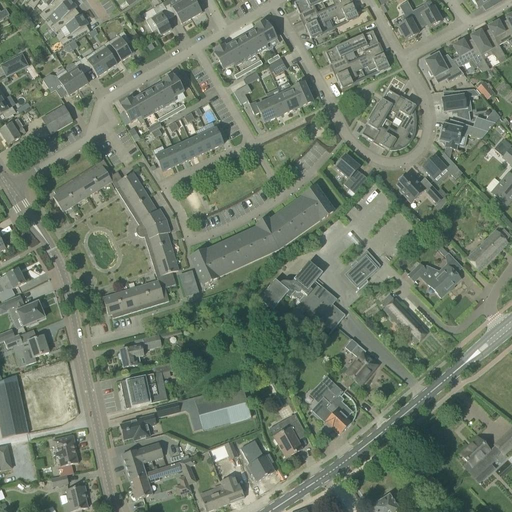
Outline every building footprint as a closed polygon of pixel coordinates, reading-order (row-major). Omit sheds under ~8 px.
[(31,0),(27,6),(33,10),(41,0),(31,0)] [(67,1),(66,0),(41,0),(48,7),(39,16),(45,22),(54,13),(67,1)] [(80,17),(72,8),(74,6),(69,0),(68,0),(67,1),(54,13),(60,21),(50,29),(55,35),(65,27),(65,26),(80,17)] [(192,0),(183,0),(180,2),(190,20),(201,14),(200,14),(195,5),(196,4),(194,0),(192,0)] [(301,0),(293,4),(302,22),(325,11),(325,10),(317,14),(314,7),(322,4),(320,0),(301,0)] [(320,0),(322,4),(330,0),(333,6),(325,10),(325,11),(349,1),(348,0),(320,0)] [(470,0),(477,10),(488,2),(493,8),(504,2),(502,0),(470,0)] [(349,1),(325,11),(330,20),(336,18),(338,22),(344,19),(346,24),(357,19),(349,1)] [(169,5),(164,8),(170,19),(175,16),(180,25),(180,26),(190,20),(180,2),(171,8),(169,5)] [(412,12),(407,3),(398,8),(403,17),(401,18),(404,24),(397,28),(398,29),(397,30),(400,37),(401,36),(402,36),(405,42),(417,35),(415,30),(420,27),(412,12)] [(170,19),(164,8),(162,5),(152,10),(155,16),(145,22),(151,33),(156,30),(160,37),(171,31),(170,31),(165,22),(170,19)] [(423,6),(412,12),(420,27),(425,24),(428,29),(440,23),(437,17),(438,16),(439,16),(435,9),(434,10),(435,10),(434,10),(433,9),(426,12),(423,6)] [(0,13),(0,22),(9,17),(5,11),(0,14),(0,13)] [(325,11),(302,22),(310,40),(321,35),(319,30),(325,28),(323,23),(330,20),(325,11)] [(89,33),(84,24),(86,23),(82,16),(80,17),(65,26),(65,27),(70,36),(59,42),(63,49),(89,33)] [(487,28),(492,37),(498,47),(506,42),(511,49),(511,31),(507,24),(500,27),(498,22),(487,28)] [(254,29),(254,30),(255,30),(265,47),(267,50),(268,52),(272,50),(269,44),(276,41),(266,24),(265,25),(264,23),(254,29)] [(255,30),(254,30),(247,34),(258,54),(267,50),(265,47),(255,30)] [(355,38),(347,41),(353,54),(361,50),(364,56),(356,60),(356,61),(380,51),(372,32),(362,37),(356,39),(355,38)] [(469,38),(472,43),(481,56),(489,52),(497,62),(504,58),(498,47),(492,37),(485,41),(480,32),(469,38)] [(117,37),(108,43),(115,54),(121,63),(131,56),(130,55),(130,56),(124,47),(130,44),(123,33),(117,37)] [(247,34),(236,40),(248,60),(258,54),(247,34)] [(236,40),(224,47),(224,48),(234,65),(233,65),(235,68),(248,60),(236,40)] [(324,54),(333,72),(356,61),(356,60),(348,64),(345,58),(353,54),(347,41),(340,45),(340,46),(334,49),(335,49),(324,54)] [(451,61),(452,62),(458,69),(471,62),(481,75),(488,71),(481,56),(472,43),(465,47),(462,42),(452,47),(458,58),(452,62),(452,61),(451,61)] [(93,53),(94,55),(106,72),(116,66),(116,65),(115,65),(110,57),(115,54),(108,43),(102,47),(103,47),(93,53)] [(224,48),(224,47),(213,53),(214,54),(213,55),(223,71),(233,65),(234,65),(224,48)] [(380,51),(356,61),(361,71),(367,68),(369,72),(375,69),(377,74),(388,69),(380,51)] [(84,59),(79,62),(86,73),(91,69),(97,78),(96,78),(97,79),(106,72),(94,55),(86,61),(84,59)] [(452,62),(443,67),(437,55),(424,62),(429,72),(427,73),(430,78),(432,77),(433,79),(440,76),(442,80),(444,79),(447,84),(463,76),(458,69),(452,62)] [(0,66),(0,67),(6,79),(27,68),(21,56),(0,66)] [(270,75),(272,73),(271,72),(283,65),(280,60),(267,67),(270,75)] [(356,61),(333,72),(341,90),(352,85),(350,80),(356,78),(354,73),(361,71),(356,61)] [(71,65),(65,69),(65,72),(68,76),(78,91),(87,85),(87,84),(86,85),(81,76),(86,73),(79,62),(73,66),(71,65)] [(271,72),(272,73),(274,77),(286,71),(283,65),(271,72)] [(31,67),(26,70),(30,76),(35,73),(31,67)] [(78,91),(68,76),(65,72),(55,78),(50,81),(57,92),(62,88),(67,97),(67,98),(78,91)] [(242,81),(245,87),(247,86),(259,79),(255,74),(242,81)] [(161,82),(162,83),(172,100),(173,100),(183,94),(174,78),(173,78),(172,76),(161,82)] [(476,78),(469,81),(472,86),(478,82),(476,78)] [(162,83),(152,89),(163,109),(174,103),(173,100),(172,100),(162,83)] [(476,90),(486,102),(494,95),(484,84),(476,90)] [(303,85),(291,90),(300,109),(312,104),(309,96),(308,97),(306,92),(307,92),(303,85)] [(244,97),(250,93),(247,86),(245,87),(233,94),(240,107),(247,102),(244,97)] [(152,89),(141,95),(153,115),(163,109),(152,89)] [(291,91),(279,97),(283,105),(284,105),(288,114),(295,110),(294,110),(299,108),(299,109),(300,109),(291,90),(291,91)] [(377,106),(373,113),(384,120),(389,112),(395,115),(393,119),(394,119),(405,102),(387,91),(382,101),(381,101),(378,106),(377,106)] [(454,98),(441,100),(443,114),(451,113),(451,116),(456,115),(456,118),(469,123),(468,113),(465,113),(463,100),(478,97),(474,92),(474,91),(453,93),(454,98)] [(141,95),(132,101),(131,101),(143,121),(153,115),(141,95)] [(279,97),(268,102),(275,119),(276,119),(276,118),(280,116),(281,117),(288,114),(284,105),(283,105),(279,97)] [(131,101),(132,101),(131,100),(121,106),(122,108),(121,108),(130,124),(137,121),(140,126),(144,124),(143,121),(131,101)] [(3,101),(0,103),(0,116),(1,116),(4,121),(15,114),(11,109),(9,110),(3,101)] [(275,119),(268,102),(257,107),(255,103),(249,106),(253,117),(259,114),(261,119),(262,118),(263,121),(262,121),(264,124),(275,119)] [(415,107),(405,102),(394,119),(401,123),(398,128),(408,134),(407,133),(410,127),(414,130),(414,125),(414,120),(413,115),(411,113),(415,107)] [(41,120),(50,136),(72,124),(63,108),(41,120)] [(361,136),(378,146),(388,129),(388,128),(385,132),(379,128),(384,120),(373,113),(368,120),(369,121),(366,126),(366,127),(361,136)] [(0,130),(0,134),(8,147),(20,139),(19,138),(25,134),(16,121),(0,130)] [(159,125),(158,123),(147,130),(149,134),(151,134),(154,132),(158,130),(161,128),(159,125)] [(444,149),(455,151),(456,147),(457,147),(460,134),(481,141),(487,133),(462,125),(460,130),(445,126),(444,131),(442,130),(439,143),(445,144),(444,149)] [(388,129),(378,146),(388,152),(391,147),(395,150),(397,146),(402,149),(403,148),(405,147),(406,146),(407,145),(408,143),(409,142),(405,139),(408,134),(398,128),(395,133),(388,129)] [(223,146),(216,130),(205,135),(213,150),(223,146)] [(213,150),(205,135),(197,138),(204,154),(213,150)] [(204,154),(197,138),(189,142),(196,158),(204,154)] [(196,158),(189,142),(181,146),(188,162),(196,158)] [(502,158),(501,160),(511,169),(511,151),(509,149),(508,151),(500,143),(493,151),(502,158)] [(188,162),(181,146),(173,150),(180,165),(188,162)] [(180,165),(173,150),(164,153),(171,169),(180,165)] [(171,169),(164,153),(154,158),(161,174),(171,169)] [(456,170),(456,169),(443,155),(437,161),(434,157),(421,169),(433,182),(445,171),(455,181),(461,175),(456,170)] [(334,170),(348,181),(350,178),(353,180),(358,174),(355,172),(358,169),(357,168),(358,167),(352,162),(351,163),(348,161),(346,163),(343,160),(340,163),(340,162),(339,161),(334,167),(334,168),(335,168),(334,170)] [(157,282),(102,299),(107,317),(111,316),(112,320),(168,303),(164,289),(175,286),(171,274),(178,272),(167,235),(170,234),(166,222),(159,211),(156,212),(132,174),(121,181),(118,176),(114,178),(103,161),(53,193),(55,196),(52,198),(62,214),(111,183),(139,227),(137,228),(136,231),(136,234),(137,236),(139,238),(142,239),(144,238),(157,282)] [(490,194),(506,207),(511,199),(511,178),(507,174),(490,194)] [(399,192),(410,205),(425,191),(419,184),(417,186),(407,175),(403,178),(402,176),(397,181),(399,182),(395,186),(400,191),(399,192)] [(348,191),(354,196),(367,181),(361,176),(348,191)] [(251,231),(253,235),(248,238),(246,233),(237,238),(239,242),(234,244),(232,240),(223,244),(225,248),(221,250),(219,246),(210,250),(212,254),(207,256),(205,252),(189,258),(202,287),(218,280),(216,276),(268,252),(270,256),(276,253),(278,252),(284,248),(281,245),(317,219),(319,223),(333,213),(315,188),(301,197),(304,202),(300,205),(298,201),(289,207),(292,211),(288,214),(285,210),(277,216),(280,219),(275,223),(273,219),(268,222),(267,220),(255,227),(256,229),(251,231)] [(425,194),(436,206),(443,199),(442,199),(436,193),(432,188),(425,194)] [(439,190),(436,193),(442,199),(445,196),(439,190)] [(505,242),(509,238),(502,231),(498,235),(495,231),(465,260),(478,273),(507,245),(505,242)] [(449,244),(445,239),(440,243),(444,248),(449,244)] [(343,277),(356,291),(357,290),(358,291),(367,283),(366,282),(378,270),(377,269),(379,267),(366,252),(350,266),(351,266),(350,267),(351,269),(343,277)] [(274,282),(259,300),(272,311),(285,296),(290,300),(291,298),(299,304),(295,309),(294,310),(293,309),(283,321),(297,333),(307,321),(301,316),(306,310),(332,332),(344,317),(332,306),(336,301),(320,287),(319,289),(314,284),(322,275),(308,264),(292,282),(293,282),(290,284),(284,284),(282,283),(279,286),(274,282)] [(408,277),(413,283),(425,271),(419,266),(408,277)] [(426,284),(429,288),(427,290),(427,292),(427,294),(429,295),(431,296),(432,295),(434,293),(440,299),(460,281),(456,277),(458,276),(452,270),(451,271),(448,267),(434,280),(428,274),(422,280),(426,284)] [(6,276),(0,279),(0,286),(4,295),(11,291),(24,284),(17,270),(6,276)] [(179,277),(186,298),(197,294),(191,273),(179,277)] [(11,314),(10,317),(12,321),(15,322),(19,321),(22,328),(29,325),(30,327),(36,324),(36,322),(44,319),(40,311),(42,311),(39,304),(38,305),(37,304),(23,309),(22,305),(19,298),(4,304),(7,312),(10,310),(11,314)] [(382,311),(415,346),(428,334),(395,299),(382,311)] [(160,348),(158,341),(181,336),(180,331),(142,340),(145,352),(160,348)] [(0,343),(13,339),(11,332),(0,336),(0,343)] [(23,345),(19,337),(13,339),(3,343),(7,352),(23,345)] [(20,351),(25,367),(36,364),(34,359),(48,354),(42,338),(26,343),(28,349),(20,351)] [(364,353),(349,340),(342,348),(350,355),(350,354),(356,359),(344,374),(360,387),(376,367),(369,360),(362,355),(364,353)] [(201,349),(203,358),(216,355),(214,346),(201,349)] [(119,352),(122,370),(140,366),(138,359),(143,358),(140,347),(119,352)] [(119,383),(124,407),(130,406),(131,409),(166,401),(161,375),(172,373),(170,365),(153,369),(155,375),(119,383)] [(274,365),(266,369),(269,376),(277,371),(274,365)] [(0,435),(1,441),(27,435),(17,386),(15,377),(2,382),(0,383),(0,435)] [(322,400),(310,412),(323,425),(322,426),(323,427),(319,431),(325,436),(329,431),(330,433),(332,430),(338,436),(350,424),(345,420),(351,413),(341,403),(343,401),(339,397),(342,394),(326,378),(313,391),(322,400)] [(202,398),(177,404),(179,414),(185,413),(188,415),(193,434),(202,431),(202,434),(250,420),(242,390),(203,401),(202,398)] [(177,404),(154,409),(157,420),(179,414),(177,404)] [(302,451),(294,437),(303,432),(294,416),(276,426),(279,431),(271,435),(273,438),(272,438),(279,452),(280,452),(285,460),(295,455),(295,454),(302,451)] [(136,422),(119,426),(123,442),(133,439),(134,442),(149,438),(147,429),(156,426),(153,417),(136,421),(136,422)] [(460,456),(468,464),(463,468),(479,485),(495,470),(491,466),(497,460),(495,458),(499,454),(503,458),(511,449),(511,430),(494,446),(494,447),(488,452),(476,440),(471,445),(472,446),(460,456)] [(77,465),(74,451),(76,451),(72,437),(51,442),(55,458),(57,458),(59,469),(77,465)] [(223,446),(229,462),(237,458),(231,443),(223,446)] [(254,443),(247,447),(264,478),(266,477),(268,478),(275,475),(270,467),(273,465),(269,457),(263,460),(254,443)] [(144,475),(142,466),(163,459),(158,444),(120,456),(129,482),(135,501),(151,496),(148,485),(159,481),(158,479),(180,472),(178,464),(144,475)] [(247,447),(240,451),(249,467),(245,470),(250,478),(252,477),(256,485),(263,481),(262,479),(264,478),(247,447)] [(6,448),(0,448),(0,472),(0,473),(11,471),(6,448)] [(178,464),(183,478),(191,474),(189,469),(195,466),(192,458),(178,464)] [(50,480),(52,489),(68,485),(66,477),(50,480)] [(200,500),(202,505),(205,511),(210,511),(243,500),(235,479),(226,482),(229,489),(222,491),(200,500)] [(175,489),(177,497),(190,493),(187,485),(175,489)] [(65,492),(68,504),(62,506),(63,511),(75,511),(87,509),(84,495),(86,495),(84,487),(65,492)] [(398,511),(388,497),(371,508),(373,511),(398,511)]
